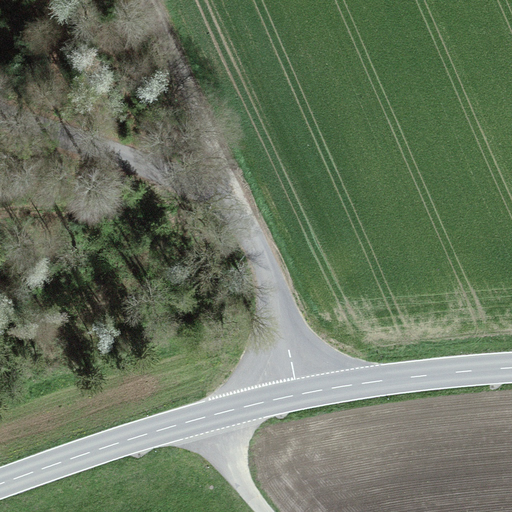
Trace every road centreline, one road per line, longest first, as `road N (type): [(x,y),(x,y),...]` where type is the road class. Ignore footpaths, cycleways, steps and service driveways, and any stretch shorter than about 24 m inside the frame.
road 1 (secondary): [(296,388),(196,415),(0,487)]
road 2 (unclassified): [(0,112),(228,203)]
road 3 (track): [(228,203),(138,0)]
road 4 (secondary): [(511,369),(296,388)]
road 5 (unclassified): [(296,388),(228,203)]
